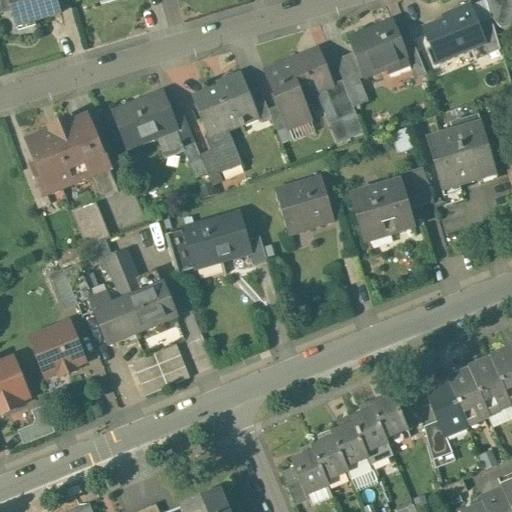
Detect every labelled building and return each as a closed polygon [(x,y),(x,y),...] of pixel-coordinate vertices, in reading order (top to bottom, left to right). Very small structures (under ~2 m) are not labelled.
[(7,0),(15,26),(59,13),(55,0),(7,0)] [(511,20),(511,0),(484,0),(490,18),(500,29),(511,26),(511,23),(511,20)] [(468,7),(453,13),(455,17),(423,29),(437,63),(471,49),(468,43),(480,38),(475,24),(468,7)] [(490,18),(475,24),(480,38),(487,55),(499,50),(490,18)] [(391,22),(348,39),(364,78),(406,61),(400,44),(391,22)] [(423,68),(411,40),(400,44),(406,61),(411,73),(423,68)] [(317,52),(276,68),(290,102),(300,98),(330,85),(317,52)] [(300,98),(290,102),(276,68),(265,73),(287,128),(309,120),(300,98)] [(225,85),(192,98),(207,136),(208,138),(227,130),(240,125),(240,126),(243,125),(241,119),(255,113),(256,118),(257,118),(247,93),(239,75),(224,81),(225,85)] [(343,86),(332,91),(343,119),(355,114),(343,86)] [(270,118),(258,88),(247,93),(257,118),(259,123),(270,118)] [(159,94),(113,113),(127,149),(155,137),(161,152),(176,145),(179,150),(182,149),(173,130),(175,129),(170,117),(166,105),(164,106),(159,94)] [(182,114),(170,117),(175,129),(173,130),(182,149),(189,166),(201,161),(199,156),(182,114)] [(476,117),(460,122),(462,130),(478,125),(476,117)] [(86,118),(69,125),(67,121),(49,129),(50,133),(26,142),(36,166),(33,167),(42,190),(43,189),(46,195),(108,170),(99,148),(98,148),(86,118)] [(462,130),(426,141),(441,192),(495,176),(479,125),(478,125),(462,130)] [(227,130),(208,138),(207,136),(204,137),(210,152),(219,174),(241,165),(227,130)] [(210,152),(199,156),(201,161),(208,178),(219,174),(210,152)] [(511,157),(503,161),(511,191),(511,157)] [(33,167),(22,172),(37,210),(50,205),(46,195),(43,189),(42,190),(33,167)] [(422,169),(401,175),(403,181),(410,179),(417,203),(431,199),(422,169)] [(320,179),(274,193),(287,237),(307,231),(307,229),(333,221),(320,179)] [(403,181),(350,197),(364,242),(365,242),(364,240),(410,226),(411,228),(412,227),(406,206),(417,203),(410,179),(403,181)] [(94,202),(70,212),(84,248),(109,239),(94,202)] [(237,215),(183,231),(191,258),(172,264),(175,275),(248,254),(245,242),(237,215)] [(183,231),(164,236),(172,264),(191,258),(183,231)] [(259,238),(245,242),(248,254),(252,267),(266,263),(259,238)] [(136,279),(125,252),(104,260),(121,301),(142,293),(136,279)] [(356,256),(343,260),(350,285),(363,281),(356,256)] [(203,269),(206,277),(231,270),(228,262),(203,269)] [(78,266),(63,272),(75,301),(90,295),(78,266)] [(111,305),(94,312),(107,346),(149,329),(160,325),(160,324),(175,318),(161,285),(159,286),(153,272),(136,279),(142,293),(121,301),(111,305)] [(90,295),(75,301),(82,317),(94,312),(90,302),(93,301),(90,295)] [(93,301),(90,302),(94,312),(111,305),(107,295),(93,301)] [(68,324),(29,340),(44,377),(58,371),(60,377),(73,372),(71,366),(83,362),(68,324)] [(175,346),(131,364),(144,397),(188,379),(175,346)] [(511,351),(511,350),(489,359),(490,361),(508,404),(511,402),(511,351)] [(11,360),(0,364),(0,410),(1,414),(15,408),(13,403),(26,397),(11,360)] [(490,361),(468,370),(469,372),(487,415),(509,406),(508,404),(490,361)] [(469,372),(447,381),(447,383),(466,426),(488,417),(487,415),(469,372)] [(447,383),(425,393),(437,422),(444,438),(445,437),(466,428),(466,426),(447,383)] [(392,397),(383,401),(370,407),(372,411),(384,438),(406,429),(392,397)] [(372,411),(350,421),(352,425),(353,425),(364,452),(367,458),(370,466),(387,459),(383,449),(388,447),(384,438),(372,411)] [(437,422),(423,428),(432,461),(451,454),(445,437),(444,438),(437,422)] [(353,425),(330,435),(332,438),(333,440),(344,466),(344,465),(345,467),(367,458),(364,452),(353,425)] [(333,440),(311,449),(312,452),(313,452),(313,454),(324,479),(325,481),(347,472),(345,467),(344,465),(344,466),(333,440)] [(313,454),(291,463),(293,468),(305,495),(327,486),(325,481),(324,479),(313,454)] [(367,458),(345,467),(347,472),(350,480),(372,471),(370,466),(367,458)] [(305,495),(293,468),(280,474),(295,507),(307,501),(305,495)] [(462,481),(440,490),(445,501),(466,492),(462,481)] [(511,511),(511,483),(501,488),(502,492),(510,511),(511,511)] [(224,511),(217,492),(182,507),(184,511),(224,511)] [(510,511),(502,492),(480,501),(483,507),(484,511),(510,511)] [(99,511),(95,502),(68,511),(99,511)]
